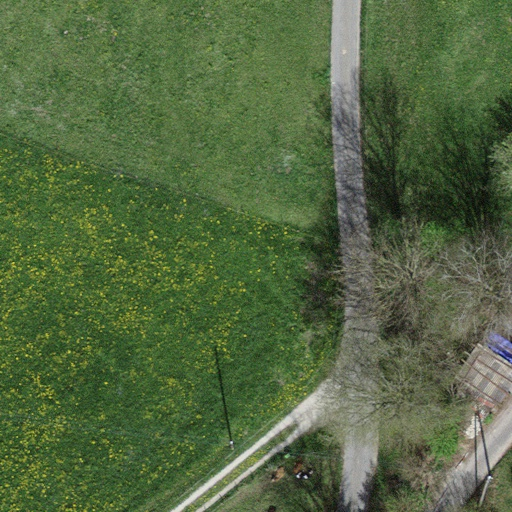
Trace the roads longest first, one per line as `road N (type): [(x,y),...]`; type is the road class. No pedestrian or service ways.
road 1 (residential): [(322,511),(341,384),(352,0)]
road 2 (track): [(341,384),(179,511)]
